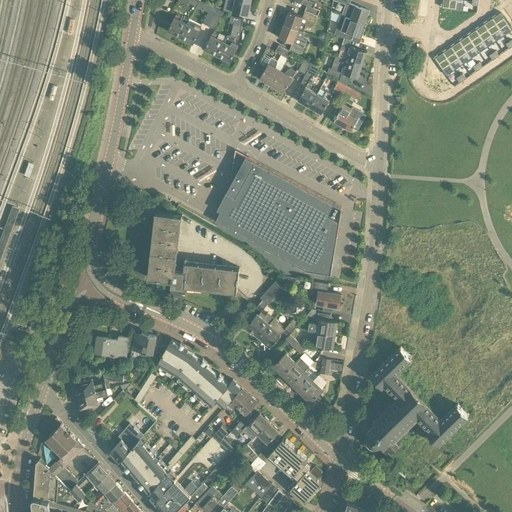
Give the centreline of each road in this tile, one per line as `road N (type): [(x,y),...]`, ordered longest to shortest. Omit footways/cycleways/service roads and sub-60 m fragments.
road 1 (tertiary): [(338,461),(227,352),(99,280)]
road 2 (residential): [(338,461),(366,311),(380,170)]
road 3 (tertiary): [(18,511),(21,449),(61,328),(71,305),(99,280)]
road 4 (tertiary): [(99,280),(89,236),(131,38)]
road 5 (residential): [(380,170),(235,88)]
road 6 (residential): [(380,170),(388,29)]
